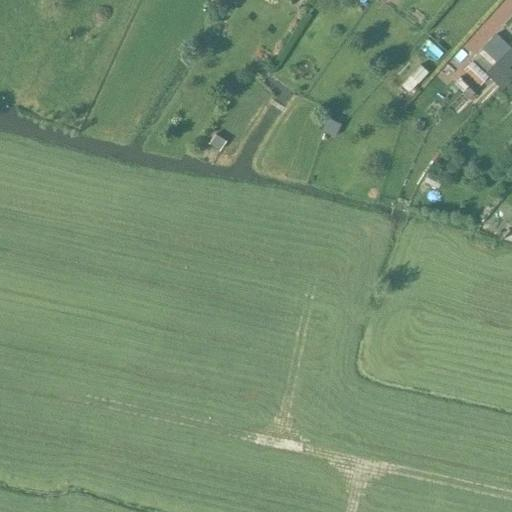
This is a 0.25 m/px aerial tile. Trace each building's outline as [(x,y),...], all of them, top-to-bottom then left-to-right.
[(480,50),(472,58),(486,71),(494,63),(498,58),(484,45),(480,50)] [(486,71),(485,73),(488,76),(494,82),(509,68),(511,64),(511,48),(510,46),(498,58),(494,63),(486,71)] [(472,61),(464,69),(480,84),(488,76),(485,73),(472,61)] [(420,64),(408,77),(416,84),(428,72),(420,64)] [(322,124),(319,130),(320,130),(331,136),(335,138),(342,124),(338,122),(327,116),(326,116),(322,124)]
